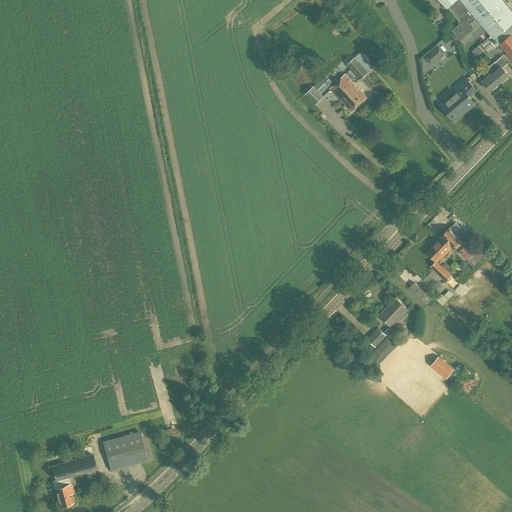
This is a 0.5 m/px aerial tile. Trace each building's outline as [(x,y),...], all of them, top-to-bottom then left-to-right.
[(439,0),(446,8),(448,6),(460,20),(461,20),(461,24),(459,24),(453,30),(455,33),(454,33),(464,45),(474,37),(471,33),(481,24),(493,38),(494,37),(499,43),(499,44),(511,58),(511,11),(502,0),(439,0)] [(497,51),(487,38),(481,44),(491,56),(497,51)] [(478,45),(472,51),(476,56),(483,51),(478,45)] [(441,56),(445,52),(439,46),(435,49),(441,56)] [(492,56),(495,61),(502,56),(499,52),(492,56)] [(431,65),(434,61),(429,55),(425,58),(431,65)] [(305,65),(300,57),(298,59),(298,58),(293,62),(298,70),(305,65)] [(360,79),(368,72),(354,57),(346,65),(352,71),(360,79)] [(498,66),(495,62),(489,67),(492,71),(490,72),(489,71),(488,73),(489,74),(497,85),(509,74),(500,64),(498,66)] [(497,85),(489,74),(487,76),(484,72),(479,76),(483,80),(482,81),(490,91),(497,85)] [(351,111),(366,96),(345,75),(330,89),(351,111)] [(453,121),(475,103),(470,95),(476,90),(466,78),(457,85),(460,89),(440,105),(453,121)] [(314,105),(324,96),(314,85),(304,94),(314,105)] [(437,215),(444,222),(453,214),(446,206),(437,215)] [(449,228),(441,236),(452,247),(452,246),(468,261),(474,255),(467,248),(469,247),(464,242),(460,238),(449,228)] [(443,256),(452,247),(441,236),(427,252),(436,261),(430,267),(445,282),(451,276),(436,261),(442,255),(443,256)] [(479,250),(484,245),(479,239),(473,244),(479,250)] [(426,305),(432,298),(413,282),(408,288),(426,305)] [(444,293),(438,298),(443,304),(449,299),(444,293)] [(407,308),(397,299),(389,308),(388,307),(380,315),(391,326),(386,332),(393,338),(401,330),(393,323),(407,308)] [(375,347),(387,336),(378,327),(367,339),(375,347)] [(374,351),(370,355),(379,364),(383,360),(374,351)] [(446,379),(454,369),(438,356),(430,366),(446,379)] [(139,431),(133,433),(141,462),(148,460),(139,431)] [(111,470),(126,466),(118,437),(102,441),(105,450),(110,466),(111,470)] [(69,483),(68,477),(97,469),(93,455),(52,467),(56,481),(53,481),(60,506),(73,502),(71,494),(73,493),(70,483),(69,483)]
